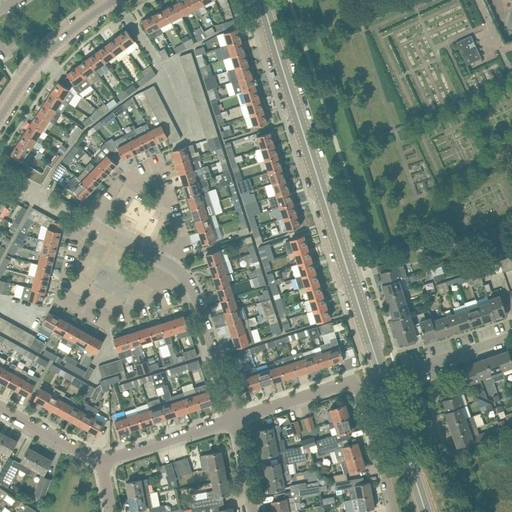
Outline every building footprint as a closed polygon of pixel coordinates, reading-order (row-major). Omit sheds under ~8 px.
[(192,9),(187,0),(182,0),(175,4),(181,15),(192,10),(192,9)] [(187,0),(192,9),(192,10),(198,20),(203,17),(198,7),(203,5),(200,0),(187,0)] [(175,4),(164,9),(168,16),(170,21),(181,15),(175,4)] [(164,9),(153,15),(157,21),(160,27),(170,21),(168,16),(164,9)] [(157,21),(153,15),(142,20),(152,39),(163,33),(160,27),(157,21)] [(234,19),(231,20),(230,17),(227,18),(229,27),(236,25),(234,19)] [(223,20),(224,22),(215,25),(217,31),(229,27),(227,18),(223,20)] [(194,30),(197,35),(195,36),(197,41),(207,37),(204,31),(201,27),(194,30)] [(207,37),(215,32),(212,27),(204,31),(207,37)] [(237,29),(224,33),(224,34),(219,36),(223,47),(241,41),(237,29)] [(134,41),(126,30),(116,37),(124,48),(134,41)] [(466,65),(481,58),(471,35),(456,42),(466,65)] [(124,48),(116,37),(106,44),(115,55),(124,48)] [(185,48),(194,43),(191,38),(182,43),(185,48)] [(241,41),(223,47),(221,47),(223,53),(230,51),(232,57),(244,53),(241,41)] [(185,48),(182,43),(174,48),(177,53),(185,48)] [(115,55),(106,44),(96,52),(105,63),(109,69),(114,66),(109,60),(115,55)] [(196,55),(206,52),(204,46),(194,49),(196,55)] [(164,49),(159,51),(164,60),(169,57),(164,49)] [(105,63),(96,52),(87,59),(95,70),(105,63)] [(193,58),(191,52),(180,56),(181,61),(193,58)] [(244,53),(232,57),(223,59),(227,71),(228,70),(228,71),(248,65),(244,53)] [(200,67),(205,65),(202,55),(197,57),(200,67)] [(183,67),(195,63),(193,58),(181,61),(183,67)] [(95,70),(87,59),(77,66),(90,85),(100,78),(95,70)] [(185,73),(197,69),(195,63),(183,67),(185,73)] [(205,65),(200,67),(203,76),(208,75),(205,65)] [(229,73),(227,73),(230,82),(232,82),(239,80),(252,76),(248,65),(228,71),(229,73)] [(77,66),(67,74),(68,76),(64,79),(72,87),(79,93),(90,85),(77,66)] [(187,78),(198,74),(197,69),(185,73),(187,78)] [(148,80),(151,78),(156,74),(153,70),(145,76),(148,80)] [(189,84),(200,80),(198,74),(187,78),(189,84)] [(144,76),(138,80),(137,81),(140,86),(148,80),(145,76),(144,76)] [(239,80),(232,82),(234,88),(241,86),(243,92),(256,88),(252,76),(239,80)] [(72,87),(64,79),(60,83),(58,82),(52,92),(63,100),(68,104),(75,95),(70,90),(69,89),(72,87)] [(129,83),(127,79),(121,84),(125,90),(128,95),(137,89),(131,81),(129,83)] [(207,90),(213,88),(210,79),(204,81),(207,90)] [(190,89),(202,86),(200,80),(189,84),(190,89)] [(157,91),(154,85),(144,90),(146,96),(157,91)] [(192,95),(204,91),(202,86),(190,89),(192,95)] [(211,102),(217,101),(213,88),(207,90),(211,102)] [(260,100),(256,88),(243,92),(247,104),(260,100)] [(128,95),(125,90),(117,96),(121,101),(128,95)] [(134,95),(137,100),(139,99),(151,121),(147,123),(157,143),(167,137),(168,137),(166,133),(163,127),(162,125),(161,125),(160,122),(157,117),(154,112),(152,106),(149,101),(146,96),(144,90),(134,95)] [(149,101),(159,96),(157,91),(146,96),(149,101)] [(194,101),(206,97),(204,91),(192,95),(194,101)] [(56,110),(63,100),(52,92),(45,102),(56,110)] [(152,106),(162,101),(159,96),(149,101),(152,106)] [(196,106),(207,103),(206,97),(194,101),(196,106)] [(105,105),(109,109),(117,103),(113,99),(105,105)] [(122,104),(125,109),(134,104),(130,99),(122,104)] [(263,111),(260,100),(247,104),(250,115),(259,113),(263,111)] [(152,106),(154,112),(165,106),(162,101),(152,106)] [(215,114),(220,112),(217,101),(211,102),(215,114)] [(45,102),(38,113),(50,120),(54,124),(61,114),(56,110),(45,102)] [(198,112),(209,108),(207,103),(196,106),(198,112)] [(125,109),(122,104),(115,110),(118,115),(125,109)] [(97,111),(101,115),(109,109),(105,105),(97,111)] [(154,112),(157,117),(167,112),(165,106),(154,112)] [(199,117),(211,114),(209,108),(198,112),(199,117)] [(89,116),(93,121),(101,115),(97,111),(89,116)] [(219,126),(229,123),(226,111),(220,113),(220,112),(215,114),(219,126)] [(263,111),(259,113),(250,115),(254,127),(257,126),(267,123),(263,111)] [(157,117),(160,122),(170,117),(167,112),(157,117)] [(54,124),(50,120),(38,113),(31,123),(43,131),(49,121),(54,124)] [(201,123),(213,119),(211,114),(199,117),(201,123)] [(93,121),(89,116),(82,122),(86,127),(93,121)] [(162,125),(163,127),(173,122),(170,117),(160,122),(161,125),(162,125)] [(203,129),(215,125),(213,119),(201,123),(203,129)] [(94,125),(98,130),(102,126),(105,125),(101,120),(94,125)] [(166,133),(175,128),(173,122),(163,127),(166,133)] [(36,141),(43,131),(31,123),(24,133),(36,141)] [(147,123),(136,129),(138,133),(146,148),(157,143),(147,123)] [(71,135),(76,138),(84,129),(76,124),(68,134),(70,136),(71,135)] [(85,132),(89,137),(98,130),(94,125),(85,132)] [(131,131),(124,135),(128,142),(134,154),(146,148),(138,133),(136,129),(134,125),(129,127),(131,131)] [(205,134),(216,131),(215,125),(203,129),(205,134)] [(175,128),(166,133),(168,137),(167,137),(167,138),(178,133),(175,128)] [(223,137),(232,134),(230,128),(221,131),(223,137)] [(218,136),(216,131),(205,134),(207,140),(213,138),(218,136)] [(68,134),(66,132),(61,138),(70,145),(76,138),(71,135),(70,136),(68,134)] [(270,132),(260,135),(257,136),(261,148),(274,144),(270,132)] [(36,141),(24,133),(18,143),(35,155),(36,156),(39,151),(32,146),(36,141)] [(167,138),(170,143),(181,138),(178,133),(167,138)] [(114,142),(116,146),(119,151),(123,160),(134,154),(128,142),(124,135),(114,141),(114,142)] [(216,150),(222,148),(218,136),(213,138),(216,150)] [(18,143),(10,154),(28,166),(33,157),(35,155),(18,143)] [(193,144),(192,144),(185,146),(172,151),(176,163),(179,162),(189,158),(200,155),(198,151),(195,152),(193,144)] [(277,156),(274,144),(261,148),(264,160),(277,156)] [(60,157),(61,156),(67,149),(63,145),(56,154),(60,157)] [(69,152),(73,156),(79,149),(74,145),(69,152)] [(220,161),(226,159),(222,148),(216,150),(220,161)] [(229,158),(235,156),(232,148),(226,149),(229,158)] [(103,159),(98,164),(108,173),(117,164),(114,162),(110,157),(107,155),(102,150),(98,155),(103,159)] [(60,163),(64,167),(73,156),(69,152),(60,163)] [(60,157),(56,154),(48,163),(53,166),(60,157)] [(183,174),(191,171),(200,168),(198,161),(201,160),(200,155),(189,158),(179,162),(176,163),(180,175),(183,174)] [(235,156),(229,158),(232,168),(238,166),(235,156)] [(281,167),(277,156),(264,160),(268,172),(281,167)] [(224,173),(229,171),(226,159),(220,161),(224,173)] [(55,169),(50,178),(58,182),(66,168),(64,167),(60,163),(55,169)] [(95,167),(91,163),(86,168),(100,182),(108,173),(98,164),(95,167)] [(42,173),(47,176),(52,167),(47,165),(42,173)] [(30,166),(29,167),(24,176),(30,179),(35,169),(30,166)] [(281,167),(268,172),(261,174),(262,180),(270,177),(272,183),(285,179),(281,167)] [(100,182),(86,168),(85,169),(89,173),(82,181),(83,183),(86,186),(91,191),(100,182)] [(204,180),(200,168),(191,171),(183,174),(180,175),(184,186),(197,182),(204,180)] [(252,177),(249,168),(239,171),(234,172),(237,182),(242,180),(252,177)] [(30,179),(36,182),(41,173),(35,169),(30,179)] [(228,185),(233,183),(229,171),(224,173),(228,185)] [(47,176),(42,173),(41,173),(36,182),(42,185),(47,176)] [(75,176),(65,186),(73,191),(82,200),(91,191),(86,186),(83,183),(82,181),(81,182),(75,176)] [(186,192),(187,198),(207,191),(208,191),(206,186),(209,185),(207,179),(204,180),(197,182),(184,186),(182,187),(184,193),(186,192)] [(289,190),(285,179),(272,183),(276,195),(289,190)] [(241,193),(246,192),(242,180),(237,182),(241,193)] [(228,188),(224,189),(227,198),(231,197),(237,195),(233,183),(228,185),(228,188)] [(276,195),(268,197),(272,209),(274,209),(277,207),(293,202),(289,190),(276,195)] [(187,198),(186,198),(187,204),(189,204),(191,210),(204,205),(211,203),(207,191),(187,198)] [(244,205),(250,203),(246,192),(241,193),(244,205)] [(235,208),(241,206),(237,195),(231,197),(235,208)] [(277,207),(274,209),(275,214),(281,212),(283,218),(296,214),(293,202),(277,207)] [(204,205),(191,210),(195,221),(208,216),(215,214),(211,203),(204,205)] [(248,217),(254,215),(250,203),(244,205),(248,217)] [(239,220),(245,218),(241,206),(235,208),(239,220)] [(38,211),(32,207),(27,217),(32,220),(33,221),(38,211)] [(39,224),(43,214),(44,214),(38,211),(33,221),(39,224)] [(19,224),(24,215),(18,213),(14,220),(13,221),(19,224)] [(44,214),(43,214),(39,224),(44,227),(49,217),(44,214)] [(296,214),(283,218),(279,220),(283,232),(300,226),(296,214)] [(258,226),(257,226),(254,215),(248,217),(252,228),(258,226)] [(195,221),(192,222),(194,228),(197,227),(199,233),(202,232),(212,228),(208,216),(195,221)] [(55,222),(56,220),(49,217),(44,227),(47,228),(51,229),(53,226),(55,222)] [(245,218),(239,220),(242,229),(248,227),(245,218)] [(13,221),(12,223),(9,230),(14,233),(19,224),(13,221)] [(55,222),(53,226),(51,229),(47,228),(44,240),(57,244),(60,232),(62,224),(55,222)] [(22,225),(20,230),(27,234),(30,229),(22,225)] [(258,226),(252,228),(257,244),(263,242),(258,226)] [(202,232),(199,233),(203,245),(206,244),(212,242),(216,240),(212,228),(202,232)] [(20,230),(13,243),(18,246),(23,247),(25,242),(23,241),(27,234),(20,230)] [(303,236),(299,237),(286,241),(289,253),(303,249),(307,248),(303,236)] [(1,245),(6,248),(11,239),(5,237),(1,245)] [(41,252),(54,256),(57,244),(44,240),(38,239),(35,251),(41,252)] [(252,242),(242,246),(244,252),(249,250),(250,253),(255,251),(252,242)] [(18,246),(13,243),(8,252),(13,255),(18,246)] [(307,248),(303,249),(289,253),(293,265),(298,264),(311,259),(307,248)] [(215,251),(206,254),(209,266),(222,262),(218,250),(215,251)] [(254,265),(259,264),(255,251),(250,253),(254,265)] [(263,262),(268,260),(266,251),(260,253),(263,262)] [(51,268),(54,256),(41,252),(38,264),(51,268)] [(428,269),(437,266),(433,255),(424,258),(428,269)] [(511,262),(510,256),(499,260),(501,266),(511,262)] [(0,266),(6,269),(11,260),(5,257),(0,266)] [(315,271),(311,259),(298,264),(302,276),(315,271)] [(228,260),(222,262),(209,266),(213,278),(226,274),(233,272),(229,260),(228,260)] [(268,260),(263,262),(266,272),(272,270),(268,260)] [(387,270),(381,273),(384,284),(398,280),(401,279),(404,278),(407,278),(406,273),(402,261),(386,266),(387,270)] [(511,269),(511,263),(511,262),(501,266),(503,272),(511,269)] [(48,279),(51,268),(38,264),(35,276),(48,279)] [(257,276),(263,274),(259,264),(254,265),(257,276)] [(315,271),(302,276),(295,277),(299,289),(305,287),(318,283),(315,271)] [(481,277),(479,271),(467,274),(469,280),(481,277)] [(230,285),(226,274),(213,278),(217,289),(230,285)] [(263,274),(257,276),(260,286),(266,285),(263,274)] [(270,286),(276,284),(273,274),(267,276),(270,286)] [(458,284),(464,282),(467,281),(465,275),(462,276),(456,278),(458,284)] [(45,291),(48,279),(35,276),(32,288),(39,289),(45,291)] [(483,283),(481,277),(469,280),(471,286),(483,283)] [(0,279),(0,292),(6,294),(9,282),(0,279)] [(383,287),(382,287),(383,290),(384,290),(386,297),(402,292),(398,280),(384,284),(382,285),(383,287)] [(322,295),(318,283),(305,287),(309,299),(322,295)] [(276,284),(270,286),(273,295),(279,293),(276,284)] [(234,297),(230,285),(217,289),(221,301),(234,297)] [(24,286),(21,298),(42,303),(45,291),(39,289),(32,288),(24,286)] [(264,300),(270,298),(267,289),(262,291),(264,300)] [(388,303),(387,304),(388,306),(389,306),(390,308),(405,303),(402,292),(386,297),(388,303)] [(326,306),(322,295),(309,299),(313,311),(326,306)] [(488,299),(489,302),(493,315),(494,317),(506,313),(505,309),(504,307),(506,306),(503,296),(501,297),(500,296),(491,299),(488,299)] [(237,308),(234,297),(221,301),(224,312),(237,308)] [(254,308),(260,307),(261,312),(265,311),(266,312),(274,310),(270,298),(264,300),(253,304),(254,308)] [(287,300),(282,302),(281,298),(275,299),(278,309),(288,306),(287,300)] [(489,302),(478,305),(482,319),(483,322),(495,318),(494,317),(493,315),(489,302)] [(409,315),(405,303),(390,308),(393,319),(409,315)] [(483,322),(478,305),(466,309),(472,326),(483,322)] [(243,306),(237,308),(224,312),(228,324),(247,318),(243,306)] [(281,318),(287,317),(284,307),(289,306),(288,306),(278,309),(281,318)] [(313,311),(306,313),(310,324),(330,318),(326,306),(313,311)] [(472,326),(466,309),(455,313),(460,329),(462,329),(462,330),(465,329),(465,328),(472,326)] [(278,321),(274,310),(266,312),(268,321),(269,324),(278,321)] [(60,318),(49,312),(38,330),(49,336),(60,318)] [(460,329),(455,313),(443,317),(449,333),(456,331),(456,332),(459,331),(458,330),(460,329)] [(432,321),(432,320),(431,318),(419,322),(412,325),(409,315),(393,319),(392,320),(395,332),(399,343),(403,342),(404,346),(415,342),(414,339),(417,338),(416,335),(420,333),(422,339),(424,338),(425,339),(436,336),(436,335),(433,326),(432,321)] [(184,316),(172,319),(176,332),(188,329),(184,316)] [(432,321),(433,326),(436,335),(436,336),(437,337),(449,333),(443,317),(432,320),(432,321)] [(64,335),(70,324),(60,318),(49,336),(50,337),(53,330),(64,335)] [(251,330),(247,318),(228,324),(232,336),(244,332),(251,330)] [(0,327),(0,330),(4,333),(10,322),(4,319),(0,327)] [(172,319),(160,323),(161,327),(164,336),(167,344),(172,342),(173,342),(170,334),(176,332),(172,319)] [(284,330),(290,328),(287,319),(281,320),(284,330)] [(269,324),(269,325),(272,334),(281,331),(278,321),(269,324)] [(4,333),(9,335),(15,325),(10,322),(4,333)] [(323,330),(333,328),(331,322),(322,325),(323,330)] [(160,323),(148,327),(150,331),(153,340),(155,348),(167,345),(167,344),(164,336),(161,327),(160,323)] [(70,324),(64,335),(60,342),(71,347),(74,341),(81,329),(70,324)] [(9,335),(14,338),(20,328),(15,325),(9,335)] [(153,340),(148,327),(137,331),(141,344),(153,340)] [(311,339),(320,336),(317,327),(308,329),(311,339)] [(14,338),(19,341),(25,331),(20,328),(14,338)] [(85,347),(92,336),(81,329),(74,341),(85,347)] [(310,339),(311,339),(308,329),(296,333),(298,339),(309,335),(310,339)] [(244,332),(232,336),(236,348),(249,344),(248,340),(253,338),(251,330),(244,332)] [(19,341),(24,344),(30,334),(25,331),(19,341)] [(141,344),(137,331),(125,334),(132,355),(136,370),(138,375),(150,371),(147,361),(140,363),(135,346),(141,344)] [(286,342),(298,339),(296,333),(284,337),(286,342)] [(30,347),(32,342),(35,336),(30,334),(24,344),(30,347)] [(132,355),(125,334),(113,338),(120,359),(121,363),(127,361),(125,357),(132,355)] [(98,350),(103,342),(92,336),(85,347),(96,354),(98,350)] [(286,342),(284,337),(272,341),(274,347),(277,346),(277,349),(287,346),(286,342)] [(12,349),(15,343),(5,338),(2,343),(12,349)] [(263,350),(274,347),(272,341),(261,345),(263,350)] [(32,342),(30,347),(40,353),(41,353),(43,348),(38,344),(32,342)] [(23,355),(26,349),(15,343),(12,349),(23,355)] [(320,347),(314,349),(318,360),(320,367),(332,364),(331,360),(328,351),(327,351),(325,343),(319,345),(320,347)] [(251,354),(263,350),(261,345),(249,348),(251,354)] [(173,346),(168,348),(170,355),(173,364),(183,361),(181,355),(176,357),(173,346)] [(339,347),(328,351),(331,360),(332,364),(343,360),(339,347)] [(195,348),(185,352),(183,352),(185,360),(188,359),(197,356),(195,348)] [(249,348),(241,351),(237,352),(239,358),(251,354),(249,348)] [(34,361),(37,356),(26,349),(23,355),(34,361)] [(51,359),(53,354),(45,349),(43,354),(51,359)] [(318,360),(314,349),(302,352),(308,371),(320,367),(318,360)] [(511,361),(508,350),(497,354),(498,360),(502,370),(504,375),(511,372),(511,361)] [(302,352),(290,355),(296,375),(308,371),(302,352)] [(53,354),(51,359),(60,364),(63,359),(53,354)] [(486,357),(487,358),(485,359),(491,374),(493,382),(505,378),(502,370),(497,354),(489,357),(489,356),(486,357)] [(173,364),(170,355),(161,358),(164,367),(173,364)] [(296,375),(290,355),(278,359),(285,379),(296,375)] [(37,356),(34,361),(46,367),(49,362),(37,356)] [(153,357),(146,359),(147,361),(150,371),(160,368),(158,363),(155,363),(153,357)] [(474,365),(479,378),(480,378),(491,374),(485,359),(483,359),(483,358),(480,359),(480,360),(473,363),(474,365)] [(124,370),(121,363),(120,359),(115,361),(118,372),(124,370)] [(274,361),(276,367),(269,369),(273,382),(285,379),(278,359),(274,361)] [(189,371),(201,367),(198,360),(186,364),(188,369),(189,371)] [(72,371),(75,366),(67,361),(64,366),(72,371)] [(113,374),(118,372),(115,361),(109,363),(113,374)] [(12,363),(8,370),(2,367),(0,371),(0,381),(6,385),(16,367),(17,366),(12,363)] [(107,376),(113,374),(109,363),(104,364),(107,376)] [(49,369),(58,374),(61,369),(52,364),(49,369)] [(102,378),(107,376),(104,364),(98,366),(102,378)] [(188,369),(186,364),(174,367),(176,373),(177,373),(178,377),(183,375),(182,371),(188,369)] [(461,377),(464,385),(468,384),(468,385),(481,380),(480,378),(479,378),(474,365),(463,369),(465,376),(461,377)] [(86,371),(75,366),(72,371),(83,377),(86,371)] [(86,371),(83,377),(84,377),(89,379),(94,369),(89,366),(86,371)] [(176,373),(174,367),(165,370),(167,376),(176,373)] [(255,367),(253,368),(243,371),(249,390),(261,386),(257,373),(255,367)] [(273,382),(269,369),(257,373),(261,386),(273,382)] [(13,372),(6,385),(17,391),(24,378),(27,373),(22,370),(18,375),(13,372)] [(138,375),(136,370),(125,373),(126,379),(138,375)] [(71,382),(74,376),(66,372),(63,377),(71,382)] [(162,387),(164,394),(162,394),(165,405),(161,406),(165,419),(177,415),(171,397),(168,384),(165,385),(160,372),(151,375),(152,377),(153,381),(155,388),(162,387)] [(33,375),(33,376),(27,373),(17,391),(28,397),(38,378),(33,375)] [(118,375),(109,378),(111,384),(120,381),(118,375)] [(152,377),(151,375),(142,378),(143,384),(153,381),(152,377)] [(72,382),(70,384),(79,388),(83,381),(74,376),(71,382),(72,382)] [(109,378),(99,381),(100,384),(102,388),(103,392),(109,390),(107,385),(111,384),(109,378)] [(129,388),(139,385),(137,379),(127,382),(129,388)] [(129,388),(127,382),(118,385),(120,391),(129,388)] [(95,388),(91,397),(96,399),(102,388),(100,384),(95,388)] [(194,388),(200,408),(213,404),(206,384),(195,388),(194,388)] [(91,397),(95,388),(90,385),(86,394),(91,397)] [(50,394),(40,388),(38,391),(33,400),(44,406),(50,394)] [(194,389),(182,392),(183,393),(189,411),(200,408),(194,388),(194,389)] [(462,389),(456,391),(448,394),(450,398),(443,400),(447,412),(461,407),(463,406),(459,395),(464,393),(462,389)] [(60,390),(56,397),(50,394),(44,406),(55,412),(61,400),(64,395),(65,393),(60,390)] [(189,411),(183,393),(171,397),(177,415),(189,411)] [(70,398),(64,395),(61,400),(55,412),(65,417),(72,406),(76,399),(71,396),(70,398)] [(159,399),(147,402),(148,404),(150,410),(149,410),(153,423),(165,419),(161,406),(159,399)] [(148,404),(136,408),(138,414),(142,427),(153,423),(149,410),(150,410),(148,404)] [(82,412),(76,423),(87,429),(96,412),(97,411),(97,410),(99,407),(95,405),(93,408),(86,405),(82,412)] [(349,417),(345,405),(330,410),(334,422),(349,417)] [(72,406),(65,417),(76,423),(82,412),(72,406)] [(446,414),(445,415),(446,417),(447,417),(449,424),(465,418),(461,407),(447,412),(445,412),(446,414)] [(107,418),(96,412),(87,429),(98,436),(105,424),(104,424),(107,418)] [(138,414),(126,417),(129,427),(130,430),(142,427),(138,414)] [(315,428),(311,416),(304,418),(308,430),(315,428)] [(473,416),(465,418),(449,424),(453,435),(469,430),(477,427),(473,416)] [(126,417),(114,421),(115,422),(116,425),(119,434),(130,430),(129,427),(126,417)] [(329,424),(330,428),(336,427),(338,434),(353,430),(349,417),(334,422),(329,424)] [(504,419),(497,422),(499,427),(506,425),(504,419)] [(294,435),(301,433),(297,420),(290,423),(294,435)] [(275,427),(273,428),(257,431),(260,444),(284,439),(290,438),(290,433),(283,435),(282,432),(284,429),(283,425),(280,424),(277,425),(275,427)] [(456,434),(453,435),(457,447),(460,446),(467,443),(469,448),(478,444),(488,441),(485,432),(479,434),(471,437),(469,430),(456,434)] [(9,455),(16,441),(5,435),(0,444),(0,456),(3,452),(9,455)] [(319,448),(336,442),(334,435),(317,441),(319,448)] [(303,448),(316,444),(314,437),(301,441),(303,448)] [(284,439),(260,444),(262,456),(280,453),(281,457),(302,453),(300,446),(286,449),(284,439)] [(320,454),(326,452),(326,453),(339,449),(336,442),(319,448),(320,454)] [(342,448),(345,455),(336,457),(338,462),(341,461),(361,455),(357,443),(348,446),(342,448)] [(29,448),(27,451),(21,462),(32,468),(40,454),(29,448)] [(223,465),(221,451),(207,454),(210,468),(223,465)] [(302,453),(281,457),(282,463),(264,466),(267,479),(291,474),(290,474),(288,464),(306,460),(305,453),(302,453)] [(32,468),(29,473),(34,476),(37,470),(43,474),(51,460),(40,454),(32,468)] [(361,455),(341,461),(344,473),(333,475),(335,483),(347,480),(346,473),(365,467),(361,455)] [(3,469),(0,474),(0,480),(2,481),(7,471),(8,471),(14,460),(8,456),(2,468),(3,469)] [(192,472),(190,467),(187,457),(180,460),(185,474),(192,472)] [(8,471),(1,484),(8,487),(20,463),(14,460),(8,471)] [(178,477),(185,474),(180,460),(173,462),(176,472),(178,477)] [(171,463),(164,465),(167,474),(165,475),(169,488),(177,486),(174,472),(171,463)] [(226,480),(223,465),(210,468),(212,482),(226,480)] [(291,474),(267,479),(269,491),(284,488),(283,481),(292,479),(291,474)] [(34,495),(44,499),(51,480),(42,476),(34,495)] [(149,492),(149,489),(147,479),(126,483),(129,496),(149,492)] [(207,498),(202,499),(201,494),(192,496),(194,508),(214,504),(212,497),(229,494),(226,480),(212,482),(214,490),(206,492),(207,498)] [(347,480),(335,483),(331,483),(332,491),(349,487),(347,480)] [(289,485),(290,491),(307,488),(306,484),(305,482),(289,485)] [(372,495),(369,482),(354,485),(357,498),(372,495)] [(320,492),(319,486),(307,488),(290,491),(285,492),(286,497),(269,500),(271,508),(272,507),(273,511),(284,511),(296,510),(295,502),(300,501),(299,496),(320,492)] [(149,492),(129,496),(132,511),(142,509),(146,508),(143,494),(149,493),(149,492)] [(357,498),(351,499),(353,511),(346,511),(354,511),(374,508),(372,495),(357,498)]
